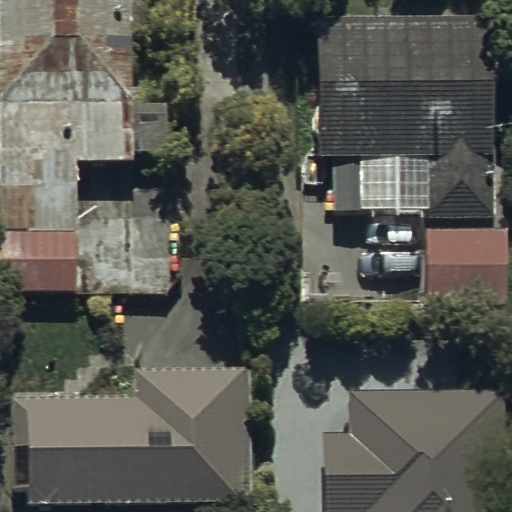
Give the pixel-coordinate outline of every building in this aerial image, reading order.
[(0,0),(0,305),(78,303),(73,180),(129,178),(128,167),(168,165),(166,116),(131,117),(128,0),(0,0)] [(424,174),(425,228),(495,227),(493,36),(315,38),(316,176),(424,174)] [(508,315),(506,236),(422,239),(425,317),(508,315)] [(133,410),(12,410),(11,503),(25,503),(25,511),(250,511),(252,383),(133,382),(133,410)] [(501,511),(500,402),(346,403),(346,446),(322,446),(322,511),(501,511)]
